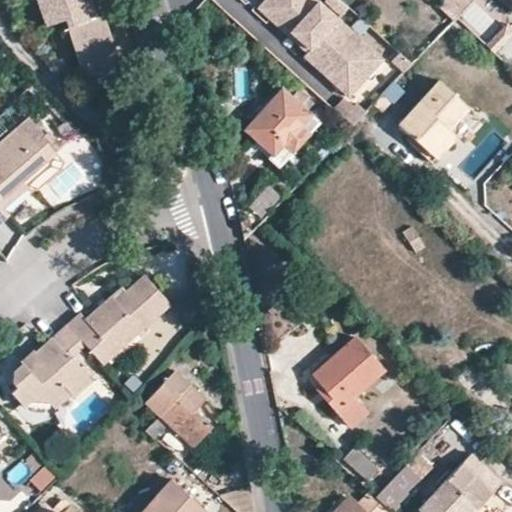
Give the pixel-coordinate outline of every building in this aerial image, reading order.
[(38,0),(46,22),(64,16),(83,73),(118,62),(102,12),(95,14),(89,0),(38,0)] [(256,0),(252,4),(260,11),(269,0),(256,0)] [(314,0),(269,0),(260,11),(308,55),(311,52),(323,62),(316,69),(345,95),(360,77),(365,82),(383,62),(314,0)] [(474,0),(447,0),(438,10),(451,24),(457,17),(474,0)] [(305,59),(316,69),(323,62),(311,52),(308,55),(305,59)] [(360,77),(345,95),(354,103),(369,85),(365,82),(360,77)] [(445,126),(449,129),(468,108),(439,81),(398,123),(425,150),(445,126)] [(296,100),(305,92),(300,87),(292,96),(281,87),(242,129),(280,162),(319,121),(301,105),(296,100)] [(385,94),(392,101),(398,94),(391,87),(385,94)] [(310,96),(305,92),(296,100),(301,105),(310,96)] [(383,96),(374,105),(382,111),(392,101),(385,94),(383,96)] [(345,100),(335,111),(353,127),(367,113),(358,105),(355,108),(345,100)] [(0,205),(0,202),(26,181),(56,157),(40,138),(42,135),(30,119),(0,144),(0,223),(9,216),(5,211),(0,205)] [(457,137),(449,129),(445,126),(425,150),(436,159),(457,137)] [(432,163),(436,159),(425,150),(420,153),(432,163)] [(32,188),(26,181),(0,202),(0,205),(5,211),(32,188)] [(425,245),(410,223),(403,228),(416,251),(425,245)] [(79,315),(65,326),(84,347),(96,361),(134,328),(139,333),(164,311),(152,299),(157,294),(143,279),(116,304),(112,299),(85,322),(79,315)] [(169,307),(157,294),(152,299),(164,311),(169,307)] [(84,347),(65,326),(34,354),(39,360),(28,370),(23,363),(13,372),(11,385),(16,391),(11,396),(23,408),(26,405),(50,407),(53,411),(70,396),(72,399),(91,383),(71,359),(84,347)] [(96,361),(101,367),(139,333),(134,328),(96,361)] [(331,394),(325,399),(352,426),(368,411),(356,397),(385,370),(354,337),(313,373),(322,384),(331,394)] [(39,360),(34,354),(23,363),(28,370),(39,360)] [(195,408),(204,398),(166,363),(139,394),(147,402),(145,404),(192,446),(211,425),(195,408)] [(316,389),(325,399),(331,394),(322,384),(316,389)] [(379,468),(355,448),(345,461),(367,481),(379,468)] [(418,509),(420,511),(472,511),(501,481),(470,453),(418,509)] [(206,511),(174,482),(146,511),(206,511)] [(390,511),(375,498),(370,492),(357,505),(351,500),(339,511),(390,511)]
